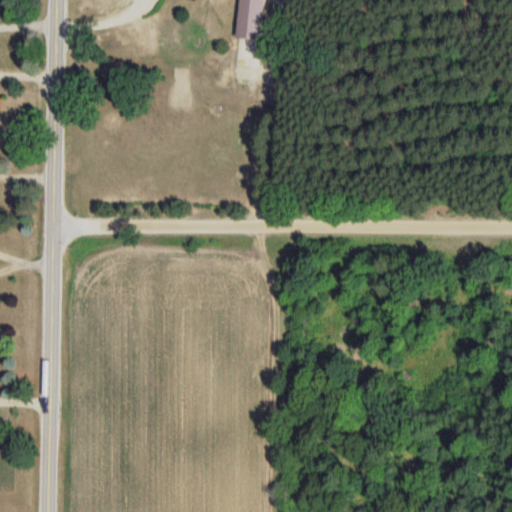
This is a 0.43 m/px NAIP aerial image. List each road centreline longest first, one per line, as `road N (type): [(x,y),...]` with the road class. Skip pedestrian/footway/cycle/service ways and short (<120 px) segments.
road 1 (tertiary): [(46,511),(55,0)]
road 2 (residential): [(511,225),(50,226)]
